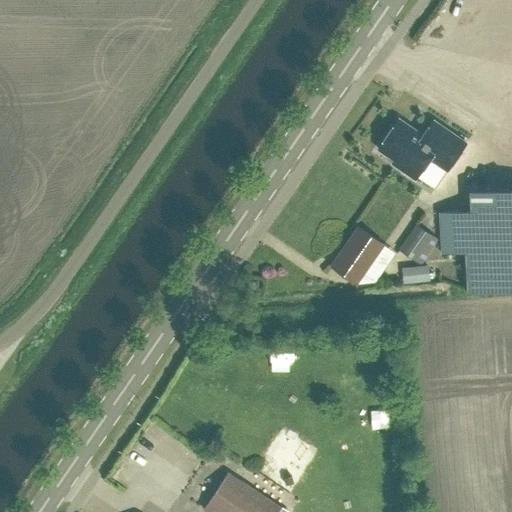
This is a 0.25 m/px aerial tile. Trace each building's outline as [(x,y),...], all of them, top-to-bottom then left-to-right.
[(397,161),(420,176),(434,155),(452,167),(471,139),(437,117),(427,133),(403,117),(383,147),(399,158),(397,161)] [(469,292),(511,289),(511,187),(471,190),(472,210),(440,211),(442,254),(466,252),(469,292)] [(420,263),(437,238),(415,223),(398,248),(420,263)] [(357,284),(385,244),(358,226),(331,265),(357,284)] [(404,282),(429,280),(428,264),(402,267),(404,282)] [(209,511),(278,511),(282,507),(228,472),(204,509),(209,511)]
